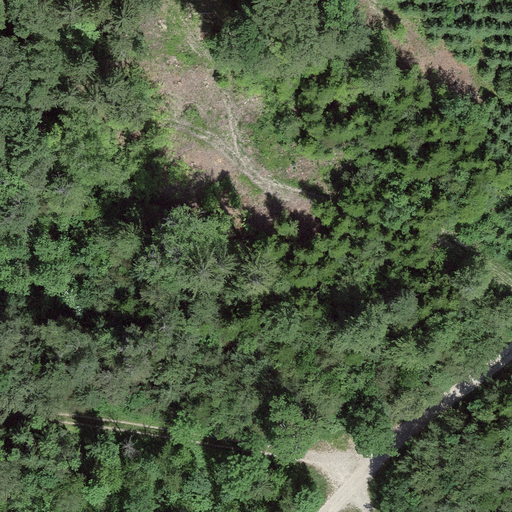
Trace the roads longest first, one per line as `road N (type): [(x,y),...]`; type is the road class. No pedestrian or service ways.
road 1 (track): [(0,418),(335,462),(365,511)]
road 2 (track): [(511,353),(334,511)]
